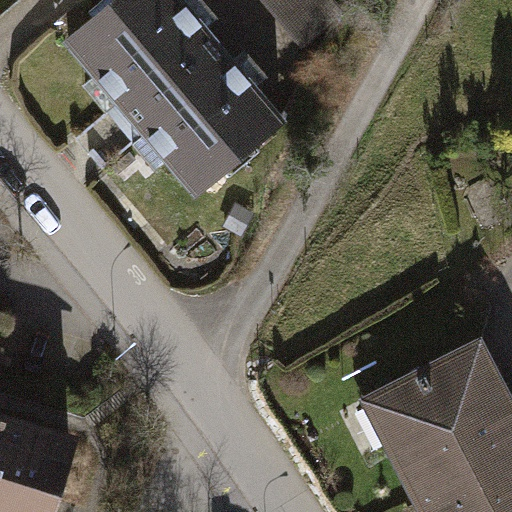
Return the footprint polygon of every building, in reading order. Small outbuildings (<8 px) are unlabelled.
[(289,130),(179,0),(123,0),(64,49),(197,207),(289,130)] [(334,0),(259,0),(302,50),(346,13),(334,0)] [(0,316),(0,373),(16,322),(0,316)] [(511,511),(511,398),(484,345),(361,408),(414,511),(511,511)] [(59,511),(80,447),(0,421),(0,511),(59,511)]
